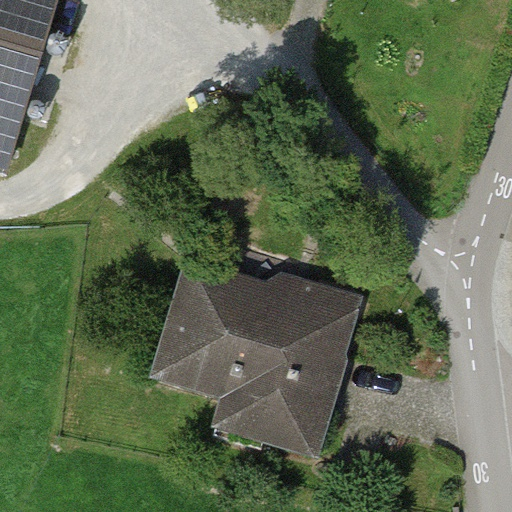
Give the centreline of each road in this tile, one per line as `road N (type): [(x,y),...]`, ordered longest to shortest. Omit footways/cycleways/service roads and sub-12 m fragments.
road 1 (residential): [(204,0),(306,102),(425,242),(473,269)]
road 2 (residential): [(483,409),(473,269)]
road 3 (residential): [(473,269),(511,144)]
